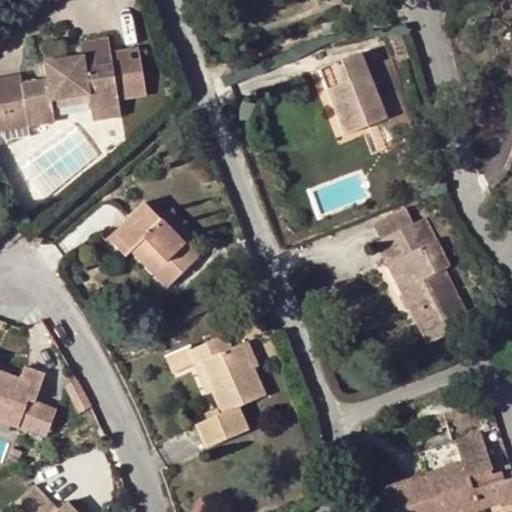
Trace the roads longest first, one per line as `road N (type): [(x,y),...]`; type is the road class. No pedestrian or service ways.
road 1 (residential): [(170,0),(265,245),(355,435)]
road 2 (residential): [(149,511),(110,403),(71,334),(0,269)]
road 3 (residential): [(421,0),(458,155),(511,252)]
road 4 (residential): [(355,435),(491,383),(511,441)]
